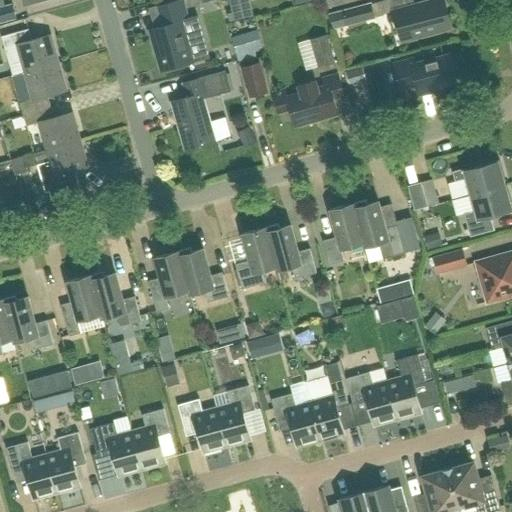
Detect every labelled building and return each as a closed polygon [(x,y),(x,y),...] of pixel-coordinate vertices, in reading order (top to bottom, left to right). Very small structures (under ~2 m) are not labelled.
[(163,26),(151,29),(163,70),(192,62),(210,56),(199,16),(188,19),(182,0),(178,0),(157,6),(163,26)] [(249,0),(229,0),(234,20),(253,15),(249,0)] [(376,18),(375,16),(392,12),(392,10),(392,9),(389,0),(384,0),(371,4),(371,3),(338,11),(331,13),(335,27),(342,26),(376,18)] [(443,0),(428,0),(392,9),(392,10),(392,12),(400,41),(451,27),(443,0)] [(12,4),(0,7),(0,24),(17,19),(12,4)] [(8,64),(20,61),(23,73),(58,63),(50,35),(31,40),(28,29),(0,37),(8,64)] [(247,31),(230,36),(236,54),(252,49),(247,31)] [(312,39),(321,68),(337,63),(329,34),(312,39)] [(460,81),(453,52),(414,63),(413,58),(393,63),(399,88),(414,84),(417,96),(435,91),(434,88),(460,81)] [(244,66),(252,97),(270,92),(262,61),(244,66)] [(11,76),(19,103),(22,114),(49,107),(46,96),(66,90),(58,63),(23,73),(11,76)] [(348,71),(358,108),(374,103),(364,67),(348,71)] [(224,71),(191,81),(182,83),(186,97),(171,102),(185,149),(214,141),(202,100),(230,92),(224,71)] [(300,85),(302,93),(274,101),(277,113),(289,109),(294,126),(337,114),(333,98),(343,95),(337,75),(300,85)] [(72,112),(52,118),(49,107),(22,114),(25,126),(37,123),(44,150),(80,140),(72,112)] [(249,131),(240,136),(245,147),(255,142),(249,131)] [(44,192),(49,191),(51,198),(79,190),(74,172),(88,168),(80,140),(44,150),(48,161),(42,162),(36,164),(41,181),(44,192)] [(48,161),(44,150),(11,159),(15,174),(27,171),(26,167),(36,164),(42,162),(48,161)] [(499,159),(452,172),(455,182),(465,179),(469,195),(506,185),(499,159)] [(421,182),(408,186),(414,210),(428,207),(421,182)] [(491,217),(511,211),(511,205),(506,185),(469,195),(474,211),(464,214),(470,237),(494,230),(491,217)] [(383,259),(405,253),(397,224),(385,228),(378,201),(367,204),(366,200),(353,203),(365,246),(378,243),(383,259)] [(365,246),(353,203),(330,210),(331,215),(337,237),(323,241),(330,265),(344,261),(341,249),(363,243),(364,247),(365,246)] [(295,278),(316,273),(310,248),(298,251),(290,225),(279,228),(278,224),(266,227),(278,270),(292,266),(295,278)] [(277,270),(278,270),(266,227),(242,234),(244,239),(250,260),(235,264),(242,289),(266,282),(262,270),(276,267),(277,270)] [(439,232),(424,236),(428,249),(442,245),(439,232)] [(208,302),(229,296),(222,272),(210,275),(203,249),(192,252),(191,248),(178,251),(190,294),(204,290),(208,302)] [(438,273),(467,265),(462,249),(433,257),(438,273)] [(189,294),(190,294),(178,251),(155,258),(156,263),(156,262),(162,284),(150,288),(157,312),(169,309),(166,296),(188,290),(189,294)] [(511,251),(476,262),(487,303),(511,295),(511,251)] [(129,324),(141,320),(135,296),(123,299),(115,273),(104,276),(103,272),(91,275),(102,318),(116,314),(120,326),(129,324)] [(102,318),(91,275),(67,282),(68,286),(69,286),(75,308),(63,312),(69,336),(82,332),(78,320),(101,314),(102,318)] [(398,283),(402,297),(415,294),(411,280),(398,283)] [(16,296),(3,299),(15,342),(29,338),(32,350),(54,344),(47,320),(35,323),(28,297),(17,300),(16,296)] [(402,300),(407,320),(420,317),(415,297),(402,300)] [(0,354),(3,354),(0,342),(0,341),(13,338),(14,342),(15,342),(3,299),(0,299),(0,354)] [(332,301),(320,304),(323,316),(335,313),(332,301)] [(342,315),(330,318),(333,329),(345,326),(342,315)] [(433,317),(426,326),(435,334),(442,325),(433,317)] [(508,363),(511,361),(511,320),(486,328),(492,350),(504,347),(508,363)] [(233,339),(244,336),(241,324),(229,327),(233,339)] [(169,335),(156,339),(163,362),(176,358),(169,335)] [(252,359),(267,355),(263,338),(247,342),(252,359)] [(130,340),(115,343),(120,368),(135,365),(130,340)] [(242,343),(231,346),(234,358),(245,355),(242,343)] [(414,386),(426,383),(418,354),(397,360),(401,376),(387,380),(398,419),(421,412),(414,386)] [(511,361),(508,363),(511,375),(511,379),(501,382),(507,405),(511,403),(511,361)] [(92,379),(87,363),(74,366),(79,383),(92,379)] [(163,367),(169,387),(182,383),(176,363),(163,367)] [(67,371),(29,381),(34,396),(71,386),(67,371)] [(387,380),(375,383),(372,371),(361,374),(346,378),(353,403),(367,399),(374,425),(398,419),(387,380)] [(113,379),(101,382),(105,397),(117,394),(113,379)] [(337,407),(349,404),(342,379),(330,383),(333,395),(310,401),(321,440),(344,434),(337,407)] [(456,379),(445,382),(448,393),(460,390),(456,379)] [(243,413),(255,410),(249,385),(227,391),(231,403),(217,407),(227,446),(251,439),(243,413)] [(72,390),(33,401),(36,413),(76,402),(72,390)] [(321,440),(310,401),(296,405),(293,393),(271,399),(278,424),(290,420),(297,447),(321,440)] [(227,446),(217,407),(203,411),(199,399),(178,405),(184,429),(197,426),(204,452),(227,446)] [(158,436),(170,433),(164,409),(142,414),(145,427),(131,430),(142,469),(166,463),(158,436)] [(127,416),(115,419),(116,422),(119,434),(131,430),(127,416)] [(131,430),(119,434),(116,422),(90,429),(97,453),(111,449),(119,476),(142,469),(131,430)] [(60,450),(46,454),(57,492),(80,486),(73,460),(85,456),(78,432),(57,438),(60,450)] [(503,434),(487,438),(491,453),(503,450),(501,443),(505,442),(503,434)] [(57,492),(46,454),(32,458),(28,442),(6,447),(14,476),(26,472),(34,499),(57,492)] [(477,511),(491,511),(501,509),(491,475),(478,478),(474,461),(448,468),(459,508),(475,504),(477,511)] [(445,511),(459,508),(448,468),(422,475),(427,493),(414,496),(418,511),(445,511)] [(395,508),(388,485),(364,491),(369,511),(408,511),(407,504),(395,508)] [(369,511),(364,491),(340,498),(343,511),(369,511)]
